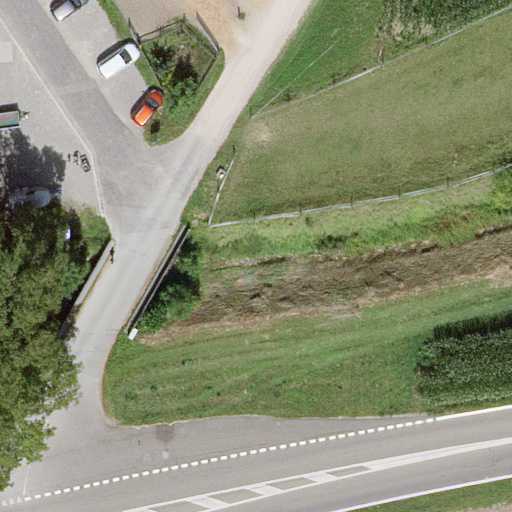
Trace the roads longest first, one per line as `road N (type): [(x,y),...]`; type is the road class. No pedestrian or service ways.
road 1 (track): [(15,0),(164,202),(281,0)]
road 2 (secondary): [(151,511),(304,477),(511,445)]
road 3 (unclassified): [(164,202),(32,463),(29,511)]
